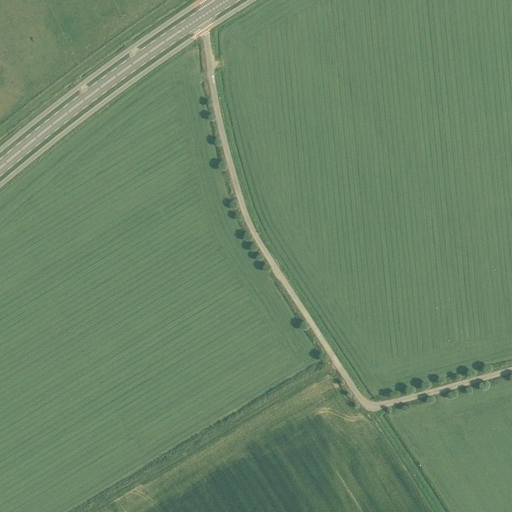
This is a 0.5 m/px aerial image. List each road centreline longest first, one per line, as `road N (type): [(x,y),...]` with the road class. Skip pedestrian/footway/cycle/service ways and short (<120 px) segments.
road 1 (unclassified): [(203,14),(218,121),(239,196),(362,402),(383,404),(511,369)]
road 2 (primary): [(0,165),(203,14)]
